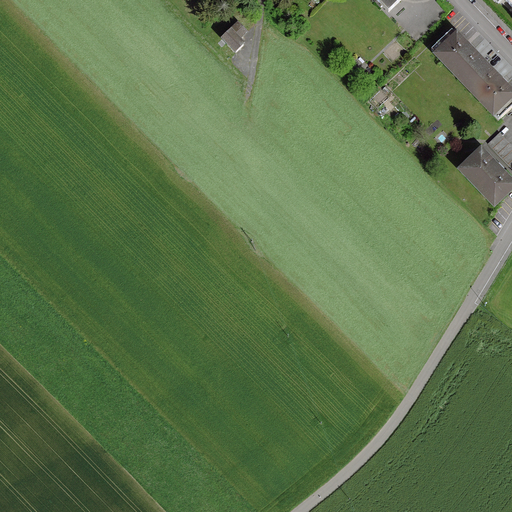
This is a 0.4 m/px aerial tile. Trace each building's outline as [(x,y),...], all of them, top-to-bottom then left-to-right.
[(375,0),(387,12),(400,0),(375,0)] [(415,42),(445,13),(432,0),(400,0),(387,12),(415,42)] [(511,0),(498,0),(511,14),(511,0)] [(245,32),(237,24),(229,31),(237,40),(245,32)] [(229,31),(221,39),(234,54),(242,46),(237,40),(229,31)] [(456,79),(459,76),(466,84),(484,66),(450,31),(433,48),(440,56),(437,59),(456,79)] [(511,96),(498,81),(484,66),(466,84),(473,91),(470,94),(489,114),(492,111),(500,119),(511,106),(511,96)] [(486,144),(496,155),(507,145),(497,135),(486,144)] [(511,171),(511,150),(507,145),(496,155),(511,171)] [(494,166),(494,167),(480,152),(462,169),(469,176),(466,179),(486,199),(488,196),(496,204),(511,188),(511,185),(499,172),(500,172),(494,166)]
